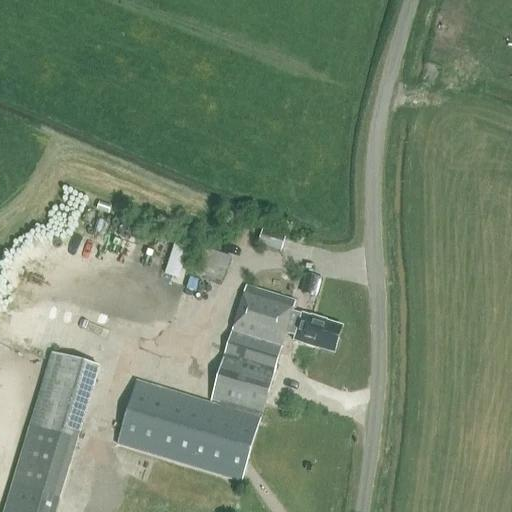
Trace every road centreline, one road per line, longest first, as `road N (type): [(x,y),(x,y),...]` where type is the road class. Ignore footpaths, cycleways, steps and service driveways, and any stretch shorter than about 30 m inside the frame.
road 1 (unclassified): [(360,511),(380,363),(374,150),(411,0)]
road 2 (unknown): [(374,257),(283,255),(244,265),(163,351)]
